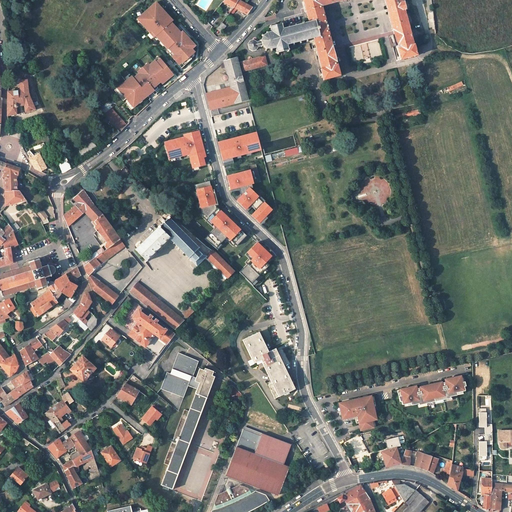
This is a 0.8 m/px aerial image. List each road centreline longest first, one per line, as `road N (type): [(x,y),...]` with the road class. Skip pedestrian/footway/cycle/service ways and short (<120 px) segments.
road 1 (tertiary): [(189,78),(226,200),(280,255),(301,334),(302,387),(348,480)]
road 2 (residential): [(102,320),(86,282),(70,310),(16,348),(23,370),(0,385)]
road 3 (unknown): [(125,292),(145,267),(129,240),(154,215),(102,155)]
road 4 (unknown): [(314,87),(422,57),(432,40),(419,0)]
road 5 (residential): [(58,184),(189,78)]
road 6 (residential): [(0,412),(55,373),(102,320)]
road 7 (tertiary): [(348,480),(409,474),(476,511)]
road 8 (residential): [(58,184),(55,246),(0,270)]
